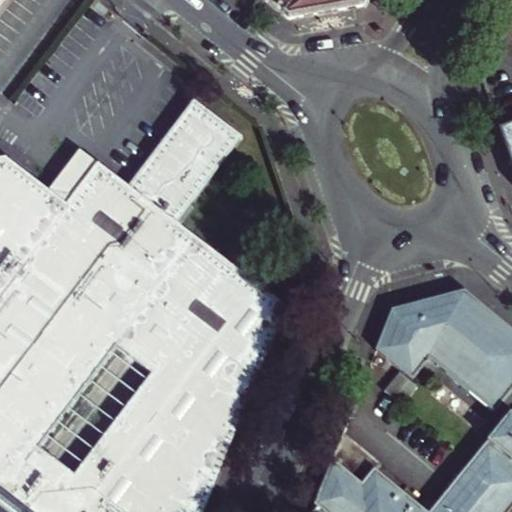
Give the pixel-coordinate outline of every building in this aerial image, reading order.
[(266,0),(285,15),(297,0),(266,0)] [(297,0),(285,15),(290,19),(362,6),(366,0),(297,0)] [(511,7),(500,25),(511,33),(511,7)] [(0,511),(205,511),(287,308),(188,234),(183,230),(193,216),(203,214),(253,149),(201,109),(138,191),(104,168),(75,204),(55,197),(13,165),(0,165),(0,511)] [(511,125),(500,130),(511,163),(511,125)] [(89,153),(55,197),(75,204),(104,168),(89,153)] [(188,234),(203,214),(193,216),(183,230),(188,234)] [(511,328),(467,292),(393,309),(376,352),(411,380),(428,360),(493,412),(511,389),(511,328)] [(381,390),(400,405),(414,387),(395,372),(381,390)] [(511,511),(511,417),(509,415),(431,511),(428,511),(376,471),(382,463),(344,432),(315,504),(325,511),(511,511)]
